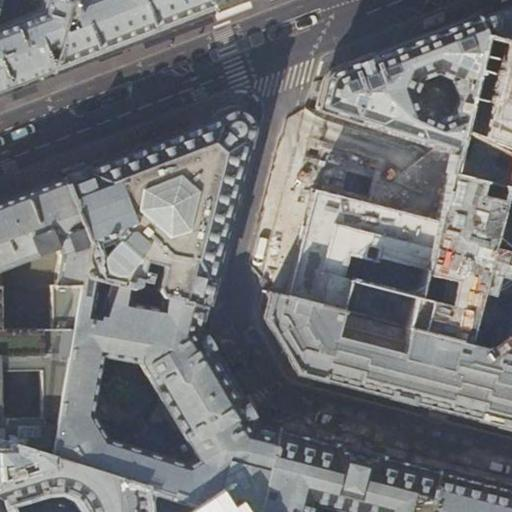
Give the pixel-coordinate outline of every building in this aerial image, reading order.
[(0,0),(0,92),(16,87),(50,73),(68,0),(40,0),(38,12),(0,26),(0,0)] [(68,0),(50,73),(148,35),(211,11),(206,0),(68,0)] [(206,0),(211,11),(239,0),(206,0)] [(511,1),(474,16),(481,36),(511,41),(511,1)] [(451,156),(481,36),(474,16),(392,48),(329,73),(325,77),(324,80),(322,85),(316,110),(451,156)] [(468,344),(487,268),(511,274),(511,41),(481,36),(451,156),(452,156),(448,175),(445,174),(434,220),(312,188),(283,297),(341,312),(349,282),(413,299),(406,328),(468,344)] [(231,111),(226,112),(159,138),(59,177),(84,242),(78,275),(203,308),(227,214),(248,132),(248,124),(246,120),(244,117),(240,114),(236,112),(231,111)] [(46,456),(78,275),(84,242),(59,177),(2,199),(0,199),(0,441),(10,445),(46,456)] [(197,332),(203,308),(78,275),(46,456),(149,489),(199,505),(221,511),(253,511),(254,508),(218,496),(224,479),(241,470),(263,475),(275,429),(250,422),(253,421),(225,373),(200,331),(197,333),(197,332)] [(476,346),(469,345),(468,344),(406,328),(341,312),(283,297),(268,293),(262,318),(269,330),(270,330),(288,360),(287,360),(294,373),(321,379),(322,379),(387,395),(387,396),(410,402),(411,401),(476,418),(476,419),(511,427),(511,355),(509,355),(504,372),(490,368),(490,367),(472,363),(476,346)] [(334,511),(424,511),(436,470),(275,429),(263,475),(254,508),(253,511),(314,511),(316,507),(334,511)] [(221,511),(199,505),(197,511),(151,511),(149,489),(46,456),(10,445),(11,452),(0,452),(0,511),(221,511)] [(436,470),(424,511),(511,511),(511,489),(500,487),(468,478),(436,470)]
